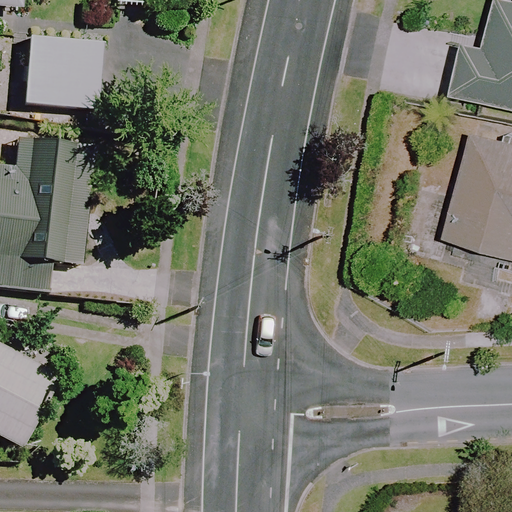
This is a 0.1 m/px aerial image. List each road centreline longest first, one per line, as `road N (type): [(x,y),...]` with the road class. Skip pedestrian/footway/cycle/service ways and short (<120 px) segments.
road 1 (residential): [(300,0),(269,157),(238,417)]
road 2 (residential): [(238,417),(511,405)]
